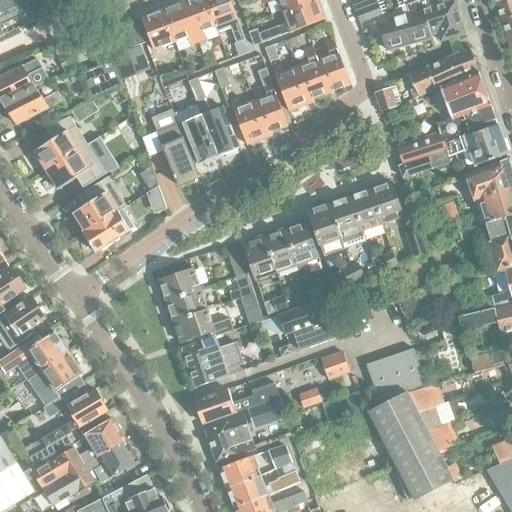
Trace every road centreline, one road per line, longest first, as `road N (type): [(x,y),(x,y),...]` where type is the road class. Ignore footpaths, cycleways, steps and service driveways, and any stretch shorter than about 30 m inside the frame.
road 1 (residential): [(76,295),(317,125),(361,85),(331,0)]
road 2 (residential): [(202,511),(156,408),(76,295)]
road 3 (residential): [(76,295),(0,182)]
road 4 (residential): [(475,0),(511,115)]
